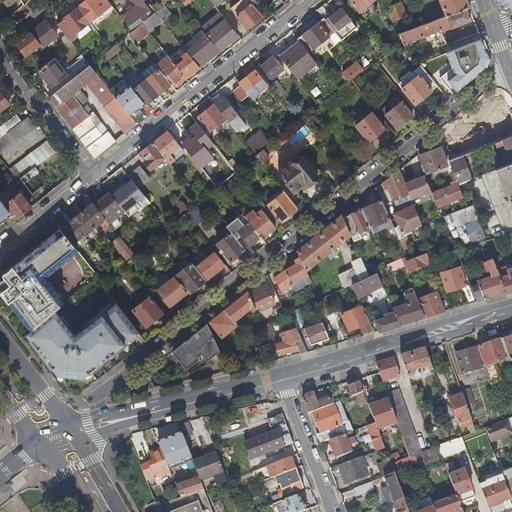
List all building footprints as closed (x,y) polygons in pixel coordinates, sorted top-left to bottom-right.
[(112,5),(107,0),(86,0),(81,4),(82,5),(79,8),(91,22),(93,25),(95,23),(93,21),(112,5)] [(144,0),(134,0),(138,4),(122,17),(123,20),(126,18),(131,24),(129,26),(132,31),(143,22),(154,13),(150,9),(144,1),(144,0)] [(247,28),(262,16),(254,5),(249,0),(239,0),(230,8),(247,28)] [(372,2),(373,0),(349,0),(359,12),(360,11),(366,19),(378,10),(372,2)] [(440,0),(446,15),(466,7),(469,7),(466,0),(440,0)] [(511,0),(503,5),(511,9),(511,0)] [(388,1),(384,3),(392,24),(394,23),(394,21),(404,17),(398,2),(390,5),(388,1)] [(322,6),(317,10),(323,18),(341,40),(356,27),(351,21),(351,20),(341,7),(330,16),(322,6)] [(399,33),(401,39),(403,43),(422,36),(428,51),(438,47),(433,32),(440,29),(441,31),(471,20),(466,7),(446,15),(399,33)] [(91,22),(79,8),(77,10),(76,9),(64,18),(65,19),(64,19),(65,21),(59,25),(66,34),(72,41),(79,36),(77,34),(89,24),(91,22)] [(154,13),(143,22),(150,31),(163,21),(156,12),(154,13)] [(298,38),(300,42),(309,52),(314,48),(329,36),(331,38),(335,44),(341,40),(323,18),(298,38)] [(59,35),(46,19),(42,23),(32,31),(41,44),(44,47),(59,35)] [(220,50),(238,36),(225,20),(208,34),(220,50)] [(203,30),(204,31),(208,27),(204,21),(199,25),(203,30)] [(132,31),(131,32),(138,40),(150,31),(143,22),(132,31)] [(92,28),(89,24),(77,34),(79,36),(80,38),(92,28)] [(183,46),(200,66),(219,51),(204,31),(203,30),(183,46)] [(41,44),(32,31),(23,38),(17,43),(27,56),(41,44)] [(72,41),(66,34),(60,38),(68,48),(73,44),(72,41)] [(315,50),(331,38),(329,36),(314,48),(315,50)] [(300,42),(280,58),(290,70),(296,77),(296,78),(316,62),(309,52),(300,42)] [(111,48),(105,53),(109,58),(122,48),(118,43),(111,48)] [(170,56),(186,77),(200,66),(183,46),(170,56)] [(455,63),(447,53),(419,63),(421,66),(436,84),(447,98),(463,85),(479,73),(464,55),(455,63)] [(172,84),(174,87),(186,77),(170,56),(169,55),(156,65),(159,69),(172,84)] [(273,55),(266,60),(277,74),(284,69),(273,55)] [(71,66),(78,75),(90,65),(83,56),(71,66)] [(55,58),(53,59),(40,70),(52,87),(68,75),(55,58)] [(277,74),(266,60),(260,65),(271,79),(277,74)] [(94,61),(90,65),(97,72),(101,69),(94,61)] [(351,78),(363,69),(357,61),(345,71),(351,78)] [(141,72),(147,79),(159,69),(156,65),(154,62),(141,72)] [(78,75),(50,97),(74,129),(95,157),(115,141),(107,130),(102,134),(88,116),(93,112),(87,105),(83,108),(81,105),(72,94),(86,82),(95,94),(105,106),(117,97),(116,97),(97,72),(90,65),(78,75)] [(436,84),(421,66),(412,73),(410,71),(401,78),(403,80),(399,84),(415,104),(432,90),(430,88),(436,84)] [(147,79),(159,94),(172,84),(159,69),(147,79)] [(255,69),(239,82),(241,84),(246,91),(253,85),(258,92),(267,84),(255,69)] [(296,77),(290,70),(287,72),(292,80),(296,77)] [(146,103),(147,104),(159,94),(147,79),(141,72),(129,82),(131,85),(146,103)] [(276,81),(270,85),(279,97),(285,92),(276,81)] [(81,105),(95,94),(86,82),(72,94),(81,105)] [(246,91),(241,84),(233,90),(242,101),(249,95),(246,91)] [(117,97),(131,115),(146,103),(131,85),(116,97),(117,97)] [(251,97),(258,92),(253,85),(246,91),(249,95),(251,97)] [(0,111),(10,104),(0,90),(0,111)] [(223,96),(214,103),(226,118),(237,132),(245,125),(223,96)] [(422,119),(413,109),(410,111),(398,96),(380,110),(395,130),(411,117),(416,124),(422,119)] [(105,107),(126,133),(137,123),(131,115),(117,97),(105,106),(105,107)] [(226,118),(214,103),(197,116),(211,134),(213,132),(211,130),(226,118)] [(483,105),(441,139),(443,146),(445,146),(450,160),(462,155),(495,143),(511,135),(511,116),(509,109),(508,109),(501,114),(499,115),(483,105)] [(368,143),(383,131),(367,111),(352,124),(368,143)] [(102,134),(107,130),(93,112),(88,116),(102,134)] [(0,137),(0,138),(22,121),(18,114),(0,127),(0,137)] [(0,154),(37,126),(29,116),(22,121),(0,138),(0,137),(0,154)] [(228,161),(194,118),(189,122),(191,124),(188,126),(199,140),(200,139),(202,142),(201,143),(220,167),(228,161)] [(298,121),(297,122),(301,127),(307,123),(303,118),(298,121)] [(281,135),(285,132),(280,126),(276,129),(281,135)] [(153,141),(166,156),(166,157),(180,145),(168,130),(161,135),(153,141)] [(254,151),(268,140),(262,132),(248,144),(254,151)] [(276,141),(280,146),(285,142),(283,140),(287,138),(285,135),(276,141)] [(511,135),(495,143),(496,146),(504,143),(510,161),(511,160),(511,135)] [(36,167),(56,151),(48,141),(10,169),(18,180),(36,167)] [(149,145),(141,151),(147,159),(145,161),(150,168),(166,156),(153,141),(149,145)] [(263,149),(255,155),(256,156),(262,164),(269,158),(267,154),(271,150),(272,151),(276,148),(272,142),(263,149)] [(423,164),(421,165),(423,172),(426,171),(426,173),(447,165),(440,147),(420,154),(423,164)] [(450,160),(449,161),(456,180),(458,184),(471,179),(462,155),(450,160)] [(318,177),(303,157),(294,164),(292,161),(279,171),(295,191),(302,186),(304,188),(318,177)] [(222,175),(213,183),(217,188),(220,185),(227,180),(236,172),(228,162),(218,170),(222,175)] [(511,162),(495,169),(507,198),(504,199),(505,202),(508,202),(511,212),(511,162)] [(141,164),(129,175),(132,179),(139,187),(150,177),(141,164)] [(59,169),(64,177),(70,173),(64,165),(59,169)] [(36,167),(18,180),(30,196),(48,182),(36,167)] [(388,178),(383,182),(384,185),(386,185),(397,212),(393,214),(397,224),(393,226),(403,248),(409,245),(405,237),(404,236),(403,233),(414,228),(415,232),(418,240),(421,239),(417,227),(421,225),(411,199),(405,182),(399,169),(388,178)] [(424,174),(405,182),(411,199),(431,191),(424,174)] [(124,186),(113,195),(124,209),(130,216),(150,200),(139,187),(132,179),(124,186)] [(231,185),(227,180),(220,185),(224,191),(231,185)] [(451,184),(441,189),(432,192),(437,207),(463,196),(458,184),(456,180),(450,182),(451,184)] [(111,192),(113,195),(124,186),(122,183),(111,192)] [(27,211),(32,207),(21,192),(11,201),(5,193),(4,194),(0,188),(0,197),(11,212),(16,219),(27,211)] [(281,221),(298,208),(284,191),(267,204),(281,221)] [(96,205),(106,218),(108,221),(115,216),(124,209),(113,195),(111,192),(96,205)] [(0,220),(11,212),(0,197),(0,220)] [(180,213),(191,203),(186,197),(175,208),(180,213)] [(382,200),(372,204),(380,223),(390,219),(382,200)] [(94,203),(83,211),(95,227),(106,218),(96,205),(94,203)] [(372,204),(362,209),(369,227),(370,227),(380,223),(372,204)] [(467,207),(451,214),(457,228),(478,220),(472,205),(467,207)] [(188,218),(195,226),(205,219),(195,207),(186,214),(188,218)] [(261,237),(262,238),(276,227),(262,209),(256,213),(254,211),(246,217),(261,237)] [(362,209),(343,218),(350,234),(353,240),(360,237),(358,232),(369,227),(362,209)] [(83,211),(72,220),(85,235),(95,227),(83,211)] [(186,214),(185,213),(180,218),(183,222),(188,218),(186,214)] [(261,237),(246,217),(242,213),(227,226),(232,232),(237,239),(241,235),(249,246),(261,237)] [(321,232),(298,251),(300,256),(306,270),(326,253),(330,258),(337,253),(333,248),(335,247),(336,248),(339,246),(338,244),(350,234),(343,218),(342,215),(321,232)] [(115,216),(108,221),(114,227),(120,222),(115,216)] [(170,225),(164,217),(159,221),(166,229),(170,225)] [(72,220),(61,228),(74,244),(85,235),(72,220)] [(1,292),(30,331),(56,310),(64,302),(46,278),(80,251),(74,244),(61,228),(4,275),(5,277),(8,280),(7,288),(4,290),(1,292)] [(485,237),(481,228),(468,234),(471,242),(485,237)] [(231,261),(246,249),(237,239),(232,232),(217,243),(231,261)] [(241,235),(237,239),(246,249),(251,257),(255,253),(249,246),(241,235)] [(127,259),(134,254),(119,236),(113,241),(127,259)] [(208,278),(226,264),(210,244),(204,249),(209,256),(205,259),(204,257),(202,259),(203,261),(198,265),(208,278)] [(425,263),(430,261),(427,252),(411,258),(408,259),(406,260),(410,270),(425,264),(425,263)] [(490,297),(506,292),(500,277),(499,274),(499,273),(498,269),(491,254),(485,256),(486,260),(483,262),(487,272),(491,271),(492,275),(480,279),(479,277),(476,278),(479,285),(471,287),(477,301),(490,297)] [(296,263),(285,269),(292,284),(308,275),(306,270),(300,256),(295,260),(296,263)] [(337,275),(343,288),(352,284),(369,276),(361,258),(351,262),(354,267),(337,275)] [(401,258),(396,260),(387,265),(388,267),(377,273),(379,278),(405,267),(402,258),(401,258)] [(191,292),(206,280),(193,262),(177,275),(189,291),(191,292)] [(511,265),(498,269),(499,273),(499,274),(500,277),(506,292),(511,290),(511,265)] [(466,286),(460,267),(441,272),(447,292),(466,286)] [(292,284),(285,269),(275,277),(281,291),(292,284)] [(375,292),(384,289),(379,278),(377,273),(369,276),(352,284),(357,296),(366,292),(368,294),(373,292),(373,288),(374,288),(375,292)] [(157,290),(170,306),(189,291),(177,275),(157,290)] [(308,275),(292,284),(294,289),(311,281),(308,275)] [(0,286),(1,287),(4,290),(7,288),(8,280),(5,277),(2,279),(1,279),(0,283),(0,286)] [(250,295),(256,309),(260,307),(261,309),(263,308),(263,309),(264,309),(268,307),(268,306),(270,305),(270,306),(271,306),(275,304),(275,303),(276,302),(267,284),(263,286),(264,288),(260,290),(260,289),(259,289),(251,293),(252,294),(250,295)] [(415,320),(425,317),(418,298),(414,287),(406,290),(404,293),(407,303),(406,304),(405,302),(401,303),(402,305),(393,308),(395,311),(401,324),(415,320)] [(217,316),(210,322),(222,338),(238,325),(235,321),(251,308),(253,311),(256,309),(250,295),(248,290),(217,316)] [(435,314),(444,311),(436,291),(428,294),(427,292),(425,293),(426,295),(418,298),(425,317),(435,314)] [(147,326),(164,313),(150,296),(133,309),(147,326)] [(317,300),(325,316),(333,313),(325,296),(319,299),(317,300)] [(76,335),(56,310),(30,331),(22,337),(57,382),(102,377),(109,371),(99,359),(116,346),(119,349),(140,333),(118,303),(76,335)] [(286,315),(281,305),(275,308),(280,318),(286,315)] [(364,332),(373,329),(362,305),(341,314),(349,330),(360,325),(364,332)] [(390,328),(401,324),(395,311),(383,315),(384,318),(376,320),(380,331),(390,328)] [(270,322),(264,325),(271,341),(277,338),(270,322)] [(329,338),(323,322),(305,328),(311,345),(329,338)] [(185,341),(171,352),(186,371),(200,359),(199,357),(202,355),(208,362),(220,352),(217,345),(207,324),(191,337),(193,339),(188,344),(185,341)] [(297,339),(302,339),(297,328),(284,332),(288,341),(276,344),(279,354),(294,350),(300,349),(297,339)] [(511,358),(511,336),(502,340),(508,359),(509,360),(511,358)] [(300,349),(301,353),(308,351),(303,339),(302,339),(297,339),(300,349)] [(502,340),(502,339),(478,347),(485,367),(488,378),(499,374),(495,363),(508,359),(502,340)] [(217,345),(220,352),(224,360),(232,358),(225,342),(217,345)] [(273,350),(273,346),(272,343),(256,346),(258,353),(273,350)] [(485,367),(478,347),(456,353),(463,373),(485,367)] [(432,369),(425,348),(415,351),(401,355),(408,376),(415,374),(416,377),(429,373),(428,370),(432,369)] [(400,375),(394,358),(392,358),(376,363),(380,372),(381,374),(384,384),(387,384),(386,380),(400,375)] [(364,392),(360,383),(349,387),(352,397),(357,395),(364,392)] [(399,389),(387,393),(388,396),(389,398),(397,422),(409,457),(414,455),(420,453),(421,453),(399,389)] [(318,402),(314,392),(307,394),(304,400),(309,413),(314,411),(334,404),(335,403),(332,397),(318,402)] [(368,404),(364,392),(357,395),(362,408),(369,405),(368,404)] [(473,424),(462,393),(450,397),(461,428),(473,424)] [(389,398),(388,396),(368,404),(369,405),(369,406),(389,398)] [(378,430),(397,422),(389,398),(369,406),(375,423),(378,430)] [(340,401),(335,403),(334,404),(342,424),(348,422),(340,401)] [(322,432),(317,434),(321,444),(330,440),(351,432),(353,431),(349,421),(348,422),(342,424),(334,404),(314,411),(318,422),(322,432)] [(294,444),(282,414),(267,420),(272,433),(252,441),(245,444),(251,460),(294,444)] [(244,419),(209,431),(213,443),(248,430),(247,427),(244,419)] [(267,419),(247,427),(248,430),(252,441),(272,433),(267,420),(267,419)] [(511,433),(511,428),(508,419),(503,421),(500,422),(501,424),(487,429),(491,439),(499,435),(500,438),(511,433)] [(367,426),(376,451),(385,448),(378,430),(375,423),(367,426)] [(351,432),(330,440),(334,449),(337,458),(352,452),(349,445),(355,443),(351,432)] [(461,437),(456,439),(438,446),(442,458),(466,449),(461,437)] [(153,461),(141,465),(146,479),(154,476),(155,478),(171,472),(168,464),(161,448),(150,452),(153,461)] [(433,448),(421,453),(420,453),(425,465),(439,460),(434,448),(433,448)] [(193,461),(196,469),(200,478),(201,481),(225,472),(217,452),(193,461)] [(193,461),(191,454),(187,456),(193,471),(196,469),(193,461)] [(417,463),(414,455),(409,457),(391,464),(394,471),(417,463)] [(293,463),(291,457),(267,467),(272,478),(277,476),(296,469),(293,463)] [(360,457),(339,466),(343,475),(346,484),(368,476),(360,457)] [(172,462),(168,464),(171,472),(175,481),(178,480),(172,462)] [(379,469),(382,477),(394,472),(394,471),(391,464),(379,469)] [(296,469),(277,476),(282,490),(278,492),(280,495),(273,498),(275,504),(282,501),(281,498),(293,493),(304,489),(300,479),(296,469)] [(457,496),(459,503),(467,500),(475,497),(464,469),(449,475),(457,496)] [(511,469),(502,473),(509,492),(511,491),(511,469)] [(385,499),(387,504),(394,502),(404,498),(394,472),(382,477),(371,482),(372,485),(386,480),(388,487),(387,487),(389,493),(383,495),(385,499)] [(481,491),(488,508),(495,506),(502,503),(501,502),(511,498),(509,492),(502,473),(501,473),(493,476),(496,485),(481,491)] [(201,481),(200,478),(176,486),(181,498),(205,490),(201,481)] [(370,482),(359,486),(362,494),(373,489),(370,482)] [(157,506),(156,503),(139,511),(213,511),(205,490),(181,498),(157,506)] [(301,500),(299,495),(284,501),(287,511),(302,511),(305,511),(302,505),(303,505),(301,500)] [(434,506),(436,511),(462,511),(459,503),(457,496),(433,505),(434,506)] [(409,511),(404,498),(394,502),(397,511),(396,511),(409,511)]
